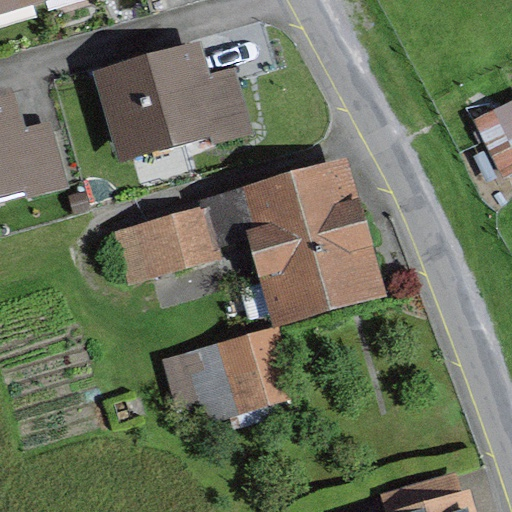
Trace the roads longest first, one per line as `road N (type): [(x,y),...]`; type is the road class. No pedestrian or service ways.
road 1 (unclassified): [(300,0),(382,147),(511,475)]
road 2 (residential): [(0,71),(242,0)]
